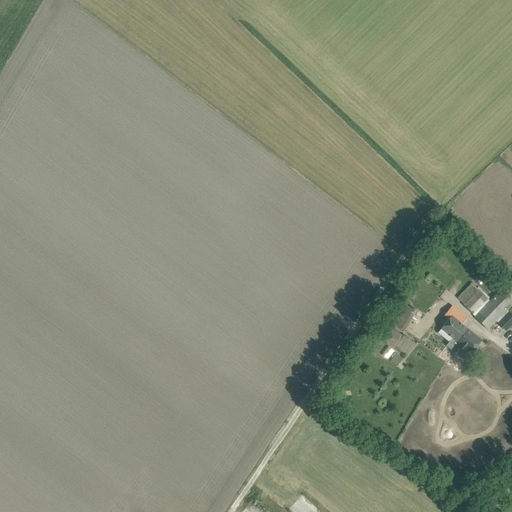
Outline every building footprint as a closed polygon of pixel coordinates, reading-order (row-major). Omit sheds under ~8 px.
[(511,280),(491,301),(475,317),(488,329),(496,321),(507,309),(511,304),(511,280)] [(479,290),(472,283),(457,298),(465,305),(479,290)] [(465,305),(464,306),(473,316),(489,299),(479,290),(465,305)] [(394,325),(404,331),(411,320),(419,325),(421,320),(411,314),(413,309),(406,305),(394,325)] [(461,323),(465,317),(453,307),(446,315),(450,319),(442,329),(452,338),(456,341),(467,328),(461,323)] [(506,331),(511,324),(511,314),(510,312),(499,324),(506,331)] [(452,338),(447,345),(455,351),(463,358),(468,351),(471,354),(482,340),(467,328),(456,341),(452,338)] [(439,356),(455,369),(462,360),(446,348),(439,356)] [(391,361),(397,366),(403,359),(397,354),(391,361)]
